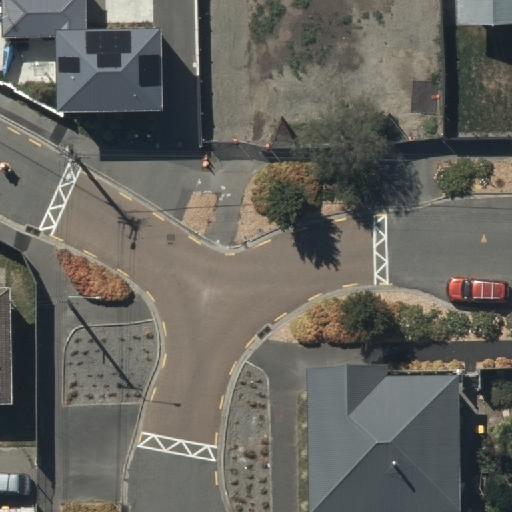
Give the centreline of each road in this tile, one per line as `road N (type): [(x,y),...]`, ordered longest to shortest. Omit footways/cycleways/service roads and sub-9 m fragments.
road 1 (residential): [(511,248),(348,250),(305,261),(227,302)]
road 2 (residential): [(227,302),(0,179)]
road 3 (residential): [(227,302),(189,404),(182,511)]
